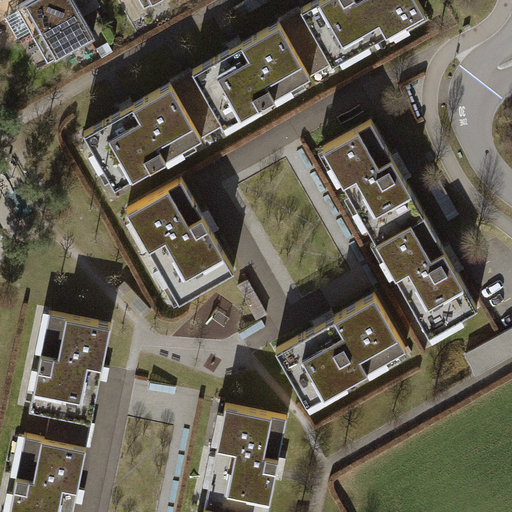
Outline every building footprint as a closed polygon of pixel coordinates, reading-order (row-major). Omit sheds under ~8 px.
[(74,0),(19,0),(13,4),(28,31),(77,4),(74,0)] [(316,0),(301,8),(334,65),(426,14),(418,0),(316,0)] [(92,32),(77,4),(28,31),(43,59),(92,32)] [(301,8),(278,21),(310,78),(334,65),(301,8)] [(310,78),(278,21),(190,70),(223,127),(310,78)] [(190,70),(169,83),(202,140),(223,127),(190,70)] [(202,140),(169,83),(82,132),(114,189),(202,140)] [(370,231),(418,204),(366,111),(317,138),(370,231)] [(460,214),(440,179),(429,185),(449,220),(460,214)] [(174,181),(122,211),(175,303),(227,273),(174,181)] [(424,328),(472,301),(418,204),(370,231),(424,328)] [(380,300),(282,353),(312,407),(409,354),(380,300)] [(107,319),(46,307),(26,407),(46,411),(42,433),(83,441),(107,319)] [(282,410),(220,398),(199,501),(253,511),(261,511),(270,472),(282,410)] [(42,433),(22,429),(4,511),(68,511),(83,441),(42,433)] [(253,511),(199,501),(196,511),(253,511)]
